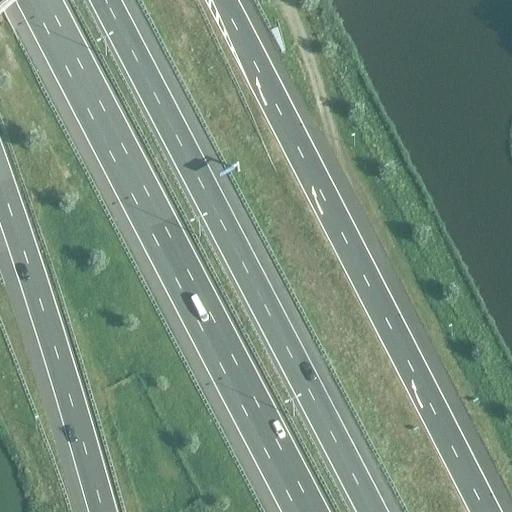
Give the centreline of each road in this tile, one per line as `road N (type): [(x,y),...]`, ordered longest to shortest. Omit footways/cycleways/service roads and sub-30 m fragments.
road 1 (motorway): [(373,511),(103,0)]
road 2 (motorway): [(39,0),(304,511)]
road 3 (motorway): [(485,511),(227,0)]
road 4 (motorway): [(0,193),(109,511)]
